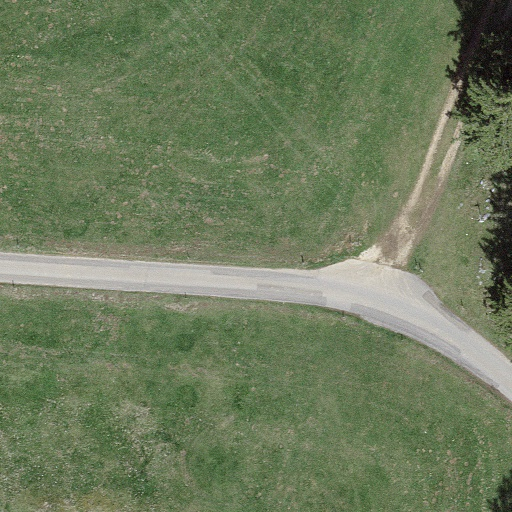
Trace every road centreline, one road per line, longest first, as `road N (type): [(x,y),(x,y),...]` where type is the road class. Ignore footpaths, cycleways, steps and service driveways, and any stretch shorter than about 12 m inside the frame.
road 1 (unclassified): [(511,383),(429,313),(379,295),(0,264)]
road 2 (track): [(507,0),(379,295)]
